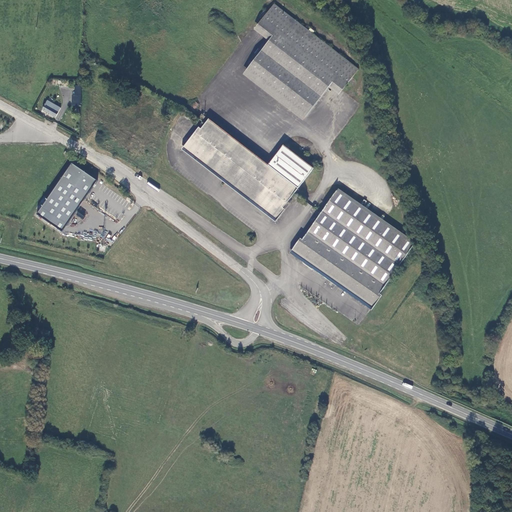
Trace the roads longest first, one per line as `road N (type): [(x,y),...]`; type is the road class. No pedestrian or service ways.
road 1 (unclassified): [(0,103),(118,173),(260,293)]
road 2 (secondary): [(258,329),(511,435)]
road 3 (secondary): [(0,259),(192,309)]
